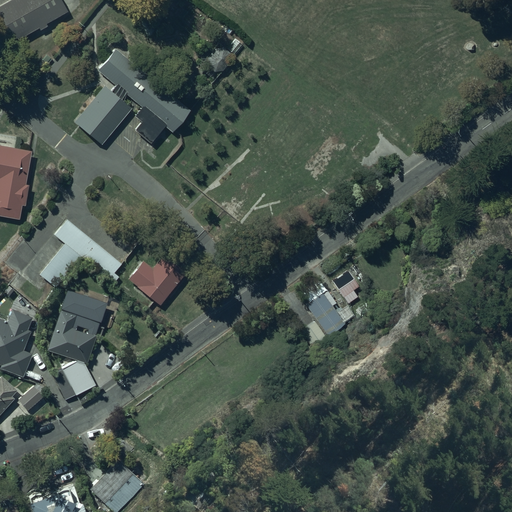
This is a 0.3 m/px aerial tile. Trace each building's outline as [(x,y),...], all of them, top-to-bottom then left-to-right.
[(17,0),(0,10),(0,21),(14,46),(69,16),(59,0),(17,0)] [(213,47),(205,57),(206,66),(212,71),(222,69),(228,61),(228,51),(222,46),(213,47)] [(103,83),(75,122),(101,141),(134,98),(175,129),(192,107),(117,50),(96,78),(103,83)] [(273,71),(237,115),(259,134),(296,90),(273,71)] [(372,115),(349,98),(299,166),(322,183),(372,115)] [(34,151),(0,144),(0,217),(22,222),(34,151)] [(254,149),(215,198),(241,217),(277,167),(254,149)] [(66,215),(53,233),(61,239),(38,269),(55,282),(77,252),(107,275),(121,257),(66,215)] [(149,239),(127,270),(158,293),(180,262),(149,239)] [(347,270),(331,280),(346,303),(362,293),(347,270)] [(45,348),(75,358),(59,366),(60,369),(51,374),(60,391),(70,385),(74,393),(94,383),(84,364),(105,301),(64,287),(58,307),(59,307),(45,348)] [(314,318),(298,330),(311,348),(327,337),(326,335),(343,323),(321,292),(304,304),(314,318)] [(6,321),(0,318),(0,367),(21,376),(31,353),(22,348),(29,330),(26,329),(31,316),(11,308),(6,321)] [(0,410),(13,397),(10,394),(15,390),(0,375),(0,410)] [(32,385),(17,398),(26,409),(41,396),(32,385)] [(116,458),(87,487),(113,511),(141,483),(116,458)] [(199,481),(184,499),(200,511),(203,511),(217,495),(199,481)] [(28,500),(26,501),(30,511),(83,511),(74,483),(66,486),(65,485),(64,485),(63,485),(62,485),(61,485),(60,485),(59,485),(58,485),(58,486),(57,486),(56,486),(55,487),(54,487),(54,488),(53,488),(53,489),(52,489),(52,490),(41,494),(40,492),(32,492),(27,496),(28,500)]
